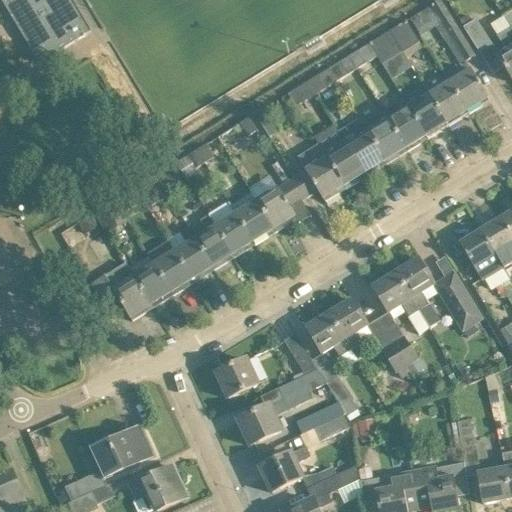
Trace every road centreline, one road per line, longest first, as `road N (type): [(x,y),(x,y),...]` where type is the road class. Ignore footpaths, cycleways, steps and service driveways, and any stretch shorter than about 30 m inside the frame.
road 1 (residential): [(165,358),(511,148)]
road 2 (residential): [(233,511),(165,358)]
road 3 (residential): [(29,417),(165,358)]
